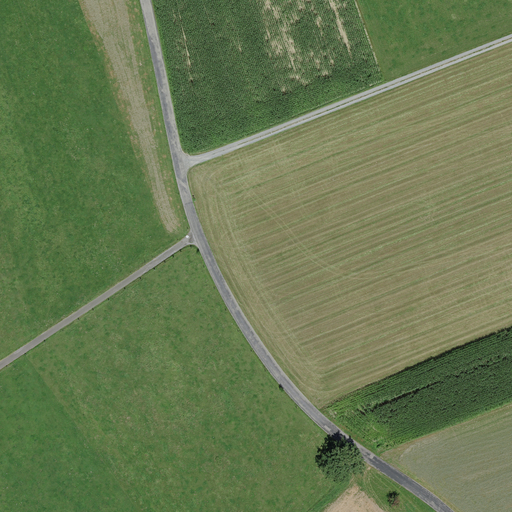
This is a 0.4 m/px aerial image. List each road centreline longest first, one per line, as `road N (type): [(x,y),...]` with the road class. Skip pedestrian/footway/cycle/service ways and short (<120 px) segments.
road 1 (residential): [(145,0),(187,204),(233,307),(309,409),(446,511)]
road 2 (track): [(511,35),(179,162)]
